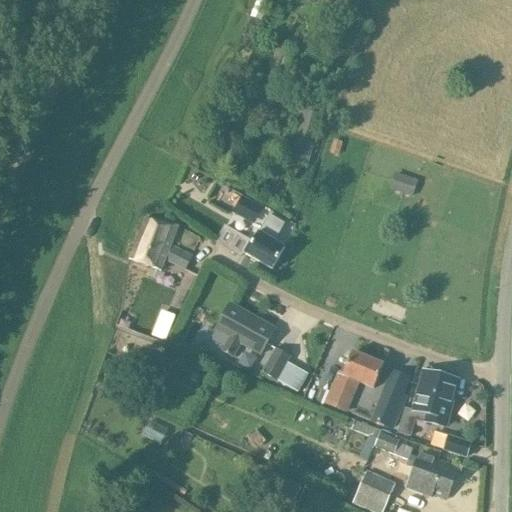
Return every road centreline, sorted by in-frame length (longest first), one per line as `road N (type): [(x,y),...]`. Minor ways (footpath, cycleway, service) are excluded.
road 1 (unclassified): [(0,418),(81,219),(194,0)]
road 2 (residential): [(502,374),(482,374),(300,305),(217,257)]
road 3 (residential): [(498,511),(502,374)]
